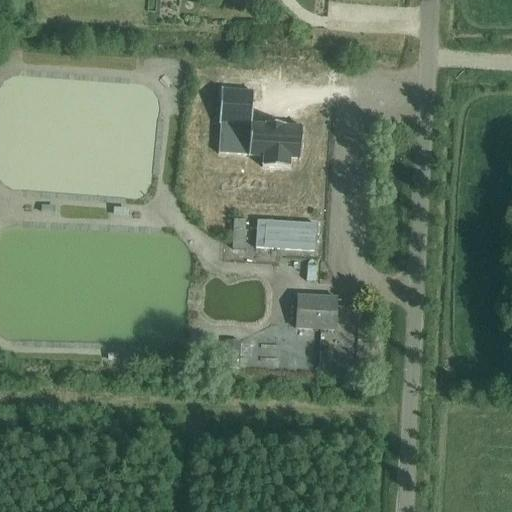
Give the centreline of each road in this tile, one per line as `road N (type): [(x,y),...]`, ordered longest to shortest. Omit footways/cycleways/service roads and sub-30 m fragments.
road 1 (unclassified): [(407,511),(430,0)]
road 2 (track): [(411,417),(0,403)]
